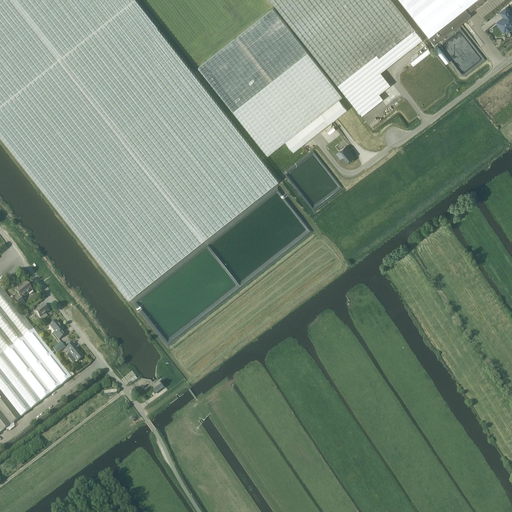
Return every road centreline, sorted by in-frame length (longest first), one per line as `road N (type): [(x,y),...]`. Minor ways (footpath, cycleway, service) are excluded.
road 1 (unclassified): [(199,511),(147,420),(0,233)]
road 2 (unclassified): [(385,139),(411,136),(511,61)]
road 3 (unknown): [(100,360),(0,443)]
